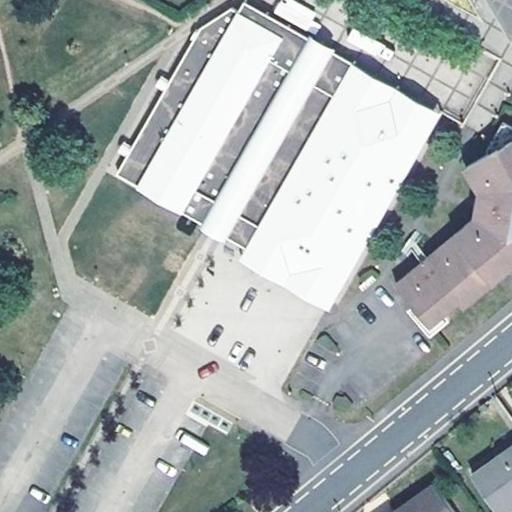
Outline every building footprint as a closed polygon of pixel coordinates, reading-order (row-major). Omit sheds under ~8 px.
[(329,63),(434,122),(440,111),(243,0),(237,11),(289,40),(293,43),(296,48),(297,54),(296,59),(306,64),(315,69),(318,66),(321,65),(324,64),(329,63)] [(293,0),(280,0),(274,11),(309,31),(319,14),(293,0)] [(116,172),(197,218),(203,217),(208,215),(210,213),(217,201),(239,214),(231,229),(231,231),(232,234),(233,237),(234,239),(249,248),(257,252),(252,260),(257,263),(255,269),(255,273),(257,279),(262,282),(267,282),(273,280),(275,278),(301,292),(305,293),(308,292),(311,290),(314,286),(315,285),(336,296),(434,122),(329,63),(324,64),(321,65),(318,66),(315,69),(306,64),(296,59),(297,54),(296,48),(293,43),(289,40),(237,11),(228,7),(200,23),(116,172)] [(497,283),(511,270),(511,123),(506,121),(489,148),(491,152),(511,139),(511,262),(493,278),(497,283)] [(426,261),(399,284),(416,304),(435,327),(450,315),(464,303),(468,309),(497,283),(493,278),(511,262),(511,139),(491,152),(468,167),(484,197),(481,201),(479,208),(481,212),(426,261)] [(205,223),(234,239),(233,237),(232,234),(231,231),(231,229),(239,214),(217,201),(210,213),(208,215),(203,217),(197,218),(205,223)] [(257,252),(249,248),(243,259),(251,263),(252,260),(257,252)] [(329,308),(336,296),(315,285),(314,286),(311,290),(308,292),(305,293),(301,292),(329,308)] [(435,327),(416,304),(410,310),(434,337),(454,321),(450,315),(435,327)] [(511,452),(511,453),(509,449),(472,475),(498,511),(502,511),(511,505),(511,452)] [(453,511),(434,484),(394,511),(453,511)]
